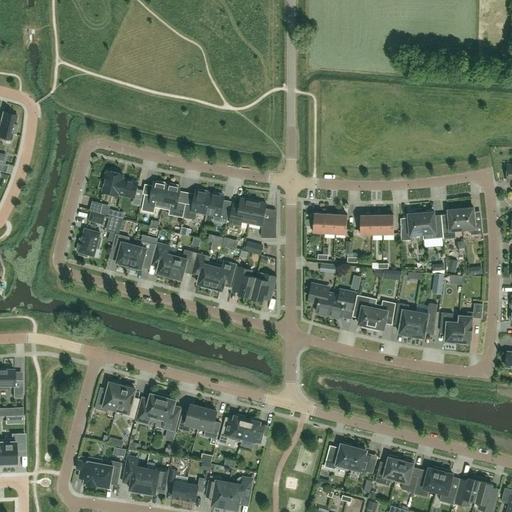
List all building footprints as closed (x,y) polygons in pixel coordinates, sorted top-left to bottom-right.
[(17,116),(3,113),(0,125),(0,136),(11,139),(13,133),(15,133),(17,125),(15,124),(17,116)] [(138,183),(124,179),(122,178),(123,174),(108,171),(108,173),(106,172),(104,179),(106,179),(103,192),(118,196),(118,194),(134,198),(138,183)] [(162,208),(167,185),(165,184),(165,182),(157,180),(156,182),(154,182),(151,195),(145,194),(141,210),(154,213),(155,207),(162,208)] [(167,185),(162,208),(170,210),(169,214),(183,217),(186,203),(178,202),(181,187),(178,187),(179,185),(170,183),(170,185),(167,185)] [(186,203),(183,217),(196,220),(197,212),(206,214),(210,193),(207,193),(207,191),(198,189),(197,191),(196,190),(193,205),(186,203)] [(213,194),(210,193),(206,214),(214,216),(213,220),(227,223),(229,210),(221,208),(224,196),(222,196),(223,194),(213,192),(213,194)] [(249,223),(254,201),(241,198),(238,212),(232,211),(229,224),(241,226),(242,221),(249,223)] [(92,201),(90,210),(101,213),(103,204),(92,201)] [(267,203),(254,201),(249,223),(261,225),(261,237),(277,238),(277,218),(264,218),(267,203)] [(461,209),(463,229),(470,229),(471,235),(483,234),(482,221),(475,221),(474,207),(461,209)] [(442,224),(443,238),(444,239),(456,238),(455,230),(463,229),(461,209),(448,210),(449,222),(448,223),(442,223),(442,224)] [(425,212),(421,213),(423,234),(431,233),(432,239),(443,238),(442,224),(435,224),(434,212),(432,212),(431,210),(426,210),(425,212)] [(91,211),(89,220),(103,224),(105,215),(91,211)] [(423,234),(421,213),(417,213),(416,211),(411,212),(410,214),(408,214),(409,225),(401,225),(401,241),(411,240),(411,235),(423,234)] [(324,232),(326,213),(314,213),(313,232),(324,232)] [(336,214),(326,213),(324,232),(335,233),(336,214)] [(348,215),(336,214),(335,233),(346,234),(348,215)] [(394,214),(382,215),(383,234),(394,233),(394,214)] [(372,234),(372,215),(360,215),(361,234),(372,234)] [(382,215),(372,215),(372,234),(383,234),(382,215)] [(115,237),(116,233),(115,233),(119,219),(109,216),(106,231),(110,232),(109,236),(115,237)] [(80,252),(79,254),(87,257),(88,254),(94,256),(96,248),(99,248),(101,240),(99,240),(100,233),(85,229),(81,244),(78,244),(77,250),(79,251),(79,252),(80,252)] [(129,265),(134,245),(128,243),(130,237),(116,233),(115,237),(111,249),(119,251),(116,262),(118,262),(117,264),(126,267),(127,264),(129,265)] [(134,245),(129,265),(131,266),(131,268),(139,270),(140,268),(142,268),(144,258),(152,260),(153,258),(156,244),(142,240),(141,246),(134,245)] [(156,244),(153,258),(160,260),(157,273),(158,273),(158,275),(165,277),(165,275),(170,276),(176,253),(168,251),(170,246),(157,242),(156,244)] [(256,244),(255,251),(261,253),(263,246),(256,244)] [(176,253),(170,276),(174,277),(174,279),(180,281),(181,279),(182,279),(186,264),(194,266),(197,253),(185,250),(183,255),(176,253)] [(197,253),(194,266),(192,274),(200,276),(198,283),(203,285),(202,287),(210,289),(216,263),(209,262),(210,257),(197,253)] [(458,261),(450,259),(447,270),(455,272),(458,261)] [(216,263),(210,289),(217,291),(218,289),(223,290),(225,283),(231,285),(237,264),(224,260),(222,265),(216,263)] [(320,271),(336,272),(337,266),(321,264),(320,271)] [(251,298),(258,272),(256,277),(251,276),(251,273),(249,269),(239,267),(232,290),(239,292),(238,294),(251,298)] [(277,277),(258,272),(251,298),(263,301),(264,298),(270,300),(277,277)] [(407,278),(421,280),(423,273),(408,272),(407,278)] [(361,276),(354,275),(351,288),(358,289),(361,276)] [(329,315),(334,293),(329,292),(329,289),(322,288),(323,285),(313,283),(309,297),(315,299),(318,303),(316,312),(319,312),(318,314),(327,316),(327,314),(329,315)] [(340,294),(334,293),(329,315),(331,315),(331,317),(339,319),(340,317),(342,317),(344,309),(352,311),(356,292),(341,289),(340,294)] [(371,328),(376,304),(375,307),(370,306),(371,298),(357,295),(354,308),(361,310),(358,324),(363,325),(362,327),(371,328)] [(381,305),(376,304),(371,328),(379,330),(380,328),(384,329),(387,315),(393,316),(396,303),(382,300),(381,305)] [(411,337),(416,311),(408,310),(409,304),(398,302),(395,316),(402,317),(399,333),(404,334),(404,336),(411,337)] [(416,311),(411,337),(419,338),(419,336),(425,337),(426,329),(434,331),(437,304),(429,303),(424,313),(416,311)] [(459,323),(457,341),(460,341),(460,343),(468,344),(468,342),(470,342),(471,333),(472,333),(472,326),(472,317),(481,318),(482,304),(474,303),(474,312),(468,312),(468,316),(460,316),(459,323)] [(457,341),(459,323),(453,322),(453,313),(442,312),(441,325),(447,325),(445,342),(453,343),(453,341),(457,341)] [(57,324),(57,315),(49,316),(49,324),(57,324)] [(388,341),(386,353),(399,355),(400,343),(388,341)] [(0,389),(7,390),(7,386),(13,386),(13,398),(23,398),(23,380),(13,380),(13,370),(0,369),(0,389)] [(116,409),(122,386),(120,385),(119,383),(113,381),(111,383),(109,382),(105,397),(98,395),(95,408),(108,412),(109,407),(116,409)] [(122,386),(116,409),(124,411),(122,416),(135,419),(138,406),(131,404),(135,389),(133,389),(133,386),(127,385),(124,386),(122,386)] [(156,425),(164,394),(156,392),(155,394),(151,393),(148,404),(146,405),(141,404),(136,420),(148,424),(149,420),(156,422),(155,425),(156,425)] [(172,396),(164,394),(156,425),(162,427),(163,428),(163,427),(168,428),(167,429),(175,431),(179,414),(174,413),(173,411),(176,400),(171,399),(172,396)] [(199,427),(204,407),(191,404),(188,417),(180,415),(177,429),(190,432),(192,425),(199,427)] [(217,411),(204,407),(199,427),(206,429),(204,436),(217,440),(220,426),(213,424),(217,411)] [(241,441),(247,419),(245,418),(246,416),(237,414),(236,416),(235,416),(232,428),(223,425),(219,441),(229,444),(230,439),(241,441)] [(250,419),(247,419),(241,441),(242,441),(243,438),(254,441),(254,443),(265,446),(269,431),(264,430),(265,426),(259,424),(260,422),(258,422),(259,420),(250,418),(250,419)] [(1,439),(2,466),(10,465),(9,463),(16,463),(16,456),(15,450),(24,449),(24,433),(11,433),(12,438),(1,439)] [(110,437),(108,444),(122,447),(124,441),(110,437)] [(140,451),(141,444),(130,442),(129,448),(140,451)] [(348,470),(354,447),(350,446),(350,444),(343,442),(343,444),(341,444),(338,455),(336,456),(328,454),(324,466),(335,469),(336,467),(348,470)] [(172,445),(171,452),(178,454),(180,447),(172,445)] [(358,448),(354,447),(348,470),(348,471),(349,467),(373,473),(376,461),(370,459),(371,456),(365,454),(366,450),(365,450),(365,448),(359,446),(358,448)] [(211,463),(213,455),(203,453),(201,461),(211,463)] [(396,480),(401,460),(398,459),(398,457),(389,455),(385,470),(378,469),(375,481),(389,485),(391,478),(396,480)] [(102,459),(89,457),(88,461),(78,460),(77,469),(81,470),(79,477),(85,478),(84,483),(87,483),(87,484),(97,486),(102,459)] [(102,459),(97,486),(97,485),(110,487),(111,479),(113,478),(118,479),(121,463),(112,461),(109,463),(109,465),(101,463),(102,459)] [(142,492),(147,468),(137,466),(138,461),(127,459),(124,476),(130,477),(132,478),(130,489),(132,490),(132,492),(139,493),(140,491),(142,492)] [(401,460),(396,480),(403,482),(401,489),(414,492),(414,494),(418,479),(417,479),(410,477),(414,461),(405,459),(405,461),(401,460)] [(211,464),(202,462),(201,469),(210,470),(211,464)] [(425,481),(418,479),(414,494),(427,497),(429,489),(435,491),(442,468),(434,466),(433,468),(429,467),(425,481)] [(147,468),(142,492),(145,492),(145,494),(152,496),(153,493),(155,494),(157,485),(159,484),(166,485),(169,469),(154,467),(154,469),(147,468)] [(450,470),(442,468),(435,491),(442,493),(440,500),(453,504),(457,489),(452,488),(452,486),(450,484),(453,474),(449,472),(450,470)] [(471,475),(470,478),(469,478),(465,492),(459,490),(456,503),(468,506),(470,500),(475,501),(481,481),(477,480),(478,477),(471,475)] [(225,507),(229,483),(221,481),(222,479),(220,477),(210,476),(208,489),(215,490),(212,504),(214,505),(215,507),(222,508),(223,506),(225,507)] [(198,485),(187,483),(184,499),(196,501),(198,487),(203,488),(205,478),(200,477),(198,485)] [(237,484),(229,483),(225,507),(227,507),(228,509),(235,510),(236,509),(238,509),(240,499),(242,497),(249,498),(253,479),(240,477),(238,478),(237,484)] [(370,492),(372,481),(367,479),(364,491),(370,492)] [(187,483),(175,481),(172,497),(184,499),(187,483)] [(492,484),(481,481),(475,501),(481,503),(479,509),(490,511),(491,511),(496,496),(489,495),(492,484)] [(511,511),(511,489),(505,487),(503,495),(511,497),(507,511),(511,511)] [(375,511),(378,503),(369,500),(367,509),(375,511)]
